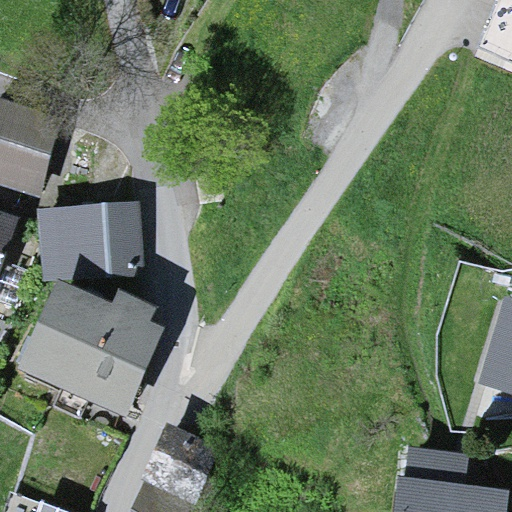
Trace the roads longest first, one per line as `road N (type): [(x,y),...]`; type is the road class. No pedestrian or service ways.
road 1 (residential): [(182,390),(279,259),(444,0)]
road 2 (residential): [(182,390),(176,301),(139,130)]
road 3 (residential): [(0,84),(139,130)]
road 4 (residential): [(116,511),(182,390)]
road 5 (residential): [(139,130),(116,0)]
